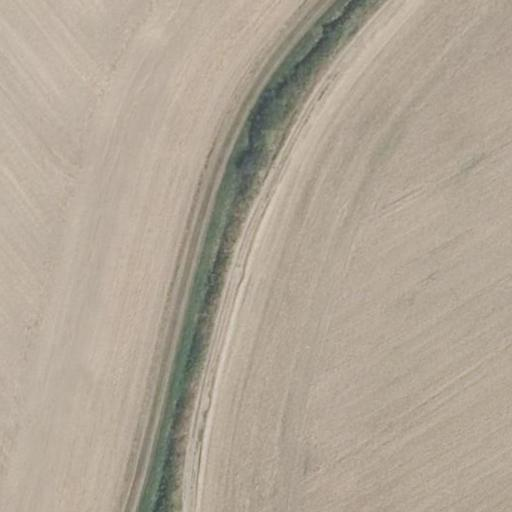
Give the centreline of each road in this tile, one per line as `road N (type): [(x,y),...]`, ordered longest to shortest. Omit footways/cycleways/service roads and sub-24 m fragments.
road 1 (track): [(337,0),(264,69),(123,511)]
road 2 (track): [(387,0),(337,51),(294,121),(246,235),(193,427),(182,511)]
